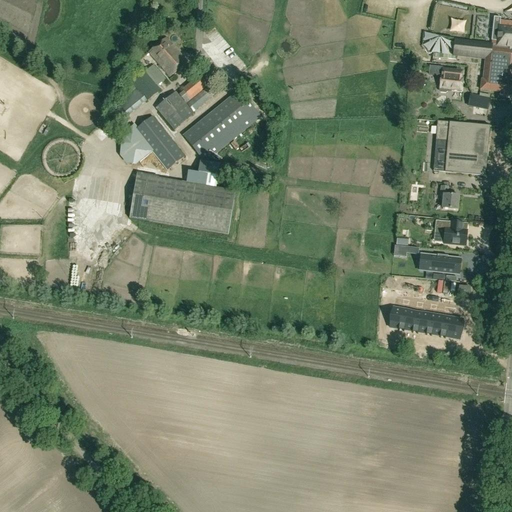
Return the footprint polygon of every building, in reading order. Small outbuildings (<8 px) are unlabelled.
[(511,20),(501,20),(501,18),(494,17),(491,41),(492,41),(498,42),(498,45),(493,45),(493,44),(491,44),(470,42),(454,41),(454,44),(453,44),(453,46),(454,46),(453,56),(487,59),(487,60),(486,62),(487,64),(487,65),(486,67),(487,70),(486,69),(485,75),(486,75),(485,77),(486,80),(484,80),(483,90),(511,92),(511,20)] [(149,54),(170,78),(188,62),(166,38),(149,54)] [(225,60),(227,69),(234,68),(231,59),(225,60)] [(127,89),(134,98),(107,119),(115,128),(141,106),(161,91),(157,87),(165,80),(154,67),(146,73),(127,89)] [(181,89),(183,92),(191,101),(202,91),(203,92),(214,82),(205,69),(181,89)] [(440,89),(462,91),(463,78),(462,78),(463,71),(442,69),(440,81),(439,83),(440,83),(440,89)] [(195,114),(187,104),(179,95),(176,92),(156,109),(174,131),(195,114)] [(205,163),(261,118),(240,92),(183,137),(205,163)] [(202,104),(209,99),(205,94),(198,99),(202,104)] [(489,109),(490,98),(471,95),(469,105),(489,109)] [(136,131),(168,171),(185,157),(153,117),(136,131)] [(433,172),(486,176),(490,127),(437,122),(433,172)] [(187,181),(206,182),(206,167),(188,167),(187,181)] [(235,193),(228,192),(137,177),(129,220),(221,235),(228,236),(235,193)] [(443,195),(442,203),(444,203),(444,211),(459,212),(460,197),(448,196),(448,187),(442,186),(442,195),(443,195)] [(97,207),(94,212),(103,217),(106,212),(97,207)] [(104,221),(109,228),(116,222),(111,216),(104,221)] [(439,222),(438,232),(445,233),(443,244),(465,247),(467,231),(462,231),(463,224),(439,222)] [(395,247),(394,257),(405,258),(406,254),(418,255),(418,249),(395,247)] [(133,253),(122,259),(125,264),(136,259),(133,253)] [(421,255),(420,267),(441,269),(440,273),(459,275),(461,260),(447,258),(447,256),(437,255),(437,257),(421,255)] [(430,282),(429,294),(453,295),(454,283),(430,282)] [(459,287),(458,296),(469,297),(470,288),(459,287)] [(483,311),(482,321),(492,322),(492,312),(483,311)] [(395,312),(392,332),(406,335),(410,315),(395,312)] [(410,315),(406,335),(420,337),(423,317),(410,315)] [(423,317),(420,337),(434,339),(437,319),(423,317)] [(437,319),(434,339),(448,342),(451,322),(437,319)] [(451,322),(448,342),(462,344),(465,324),(451,322)]
